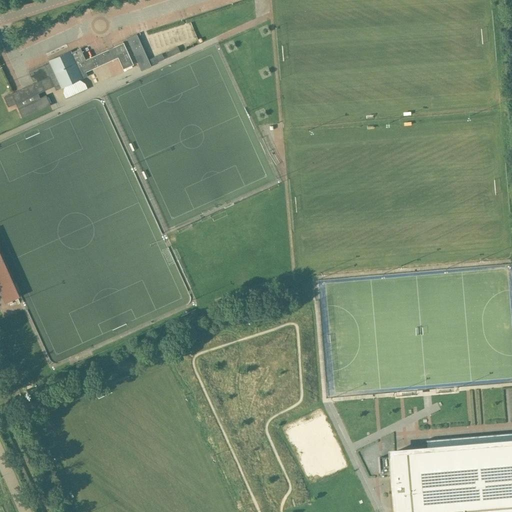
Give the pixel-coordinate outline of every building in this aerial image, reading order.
[(126,39),(141,71),(151,67),(136,34),(126,39)] [(123,43),(113,48),(123,70),(133,65),(123,43)] [(166,52),(170,58),(182,51),(178,45),(166,52)] [(111,61),(106,51),(85,60),(80,49),(71,53),(70,51),(48,61),(49,63),(28,72),(32,82),(36,80),(37,82),(3,97),(8,107),(54,87),(55,89),(60,86),(61,88),(81,79),(80,77),(83,76),(82,74),(111,61)] [(0,255),(0,293),(3,300),(17,294),(0,255)] [(392,511),(511,511),(511,448),(441,453),(442,462),(389,465),(390,470),(377,471),(378,495),(391,495),(392,511)]
